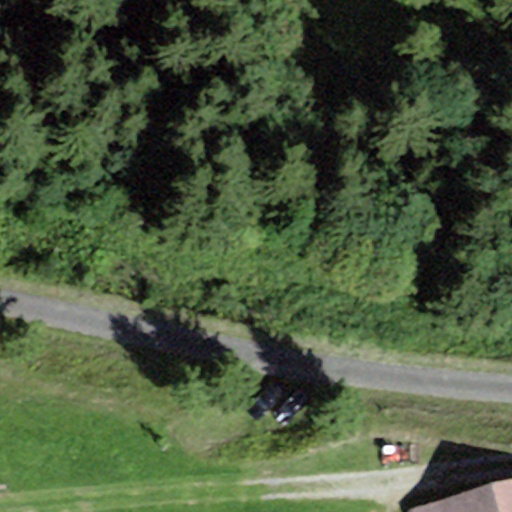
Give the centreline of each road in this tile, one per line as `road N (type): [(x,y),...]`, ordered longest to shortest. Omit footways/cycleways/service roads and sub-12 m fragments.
road 1 (track): [(0,300),(415,377),(511,379)]
road 2 (track): [(511,486),(0,506)]
